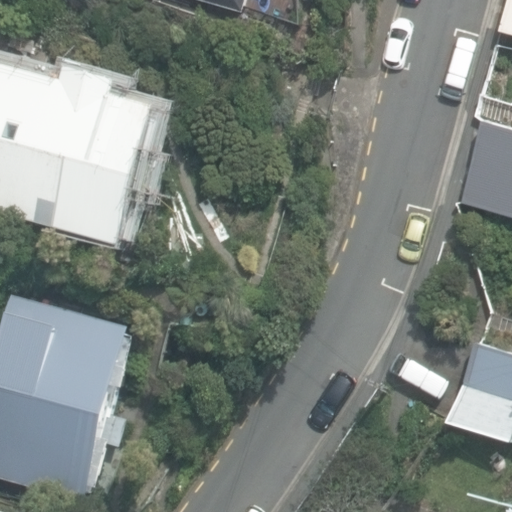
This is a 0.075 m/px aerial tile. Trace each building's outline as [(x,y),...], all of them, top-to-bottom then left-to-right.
[(215,0),(250,10),(253,0),(215,0)] [(253,0),(250,10),(302,26),(300,0),(253,0)] [(271,99),(336,114),(345,75),(280,60),(271,99)] [(70,79),(0,61),(0,211),(129,245),(140,201),(154,204),(167,153),(154,150),(166,105),(124,94),(127,80),(73,67),(70,79)] [(464,205),(511,218),(511,130),(487,123),(464,205)] [(11,495),(73,511),(93,511),(144,325),(15,291),(0,345),(0,473),(15,478),(11,495)] [(511,347),(478,337),(465,375),(511,390),(511,347)] [(511,390),(465,375),(452,415),(511,434),(511,390)]
